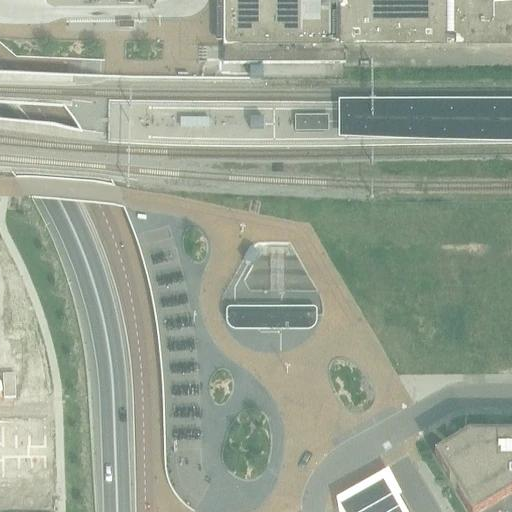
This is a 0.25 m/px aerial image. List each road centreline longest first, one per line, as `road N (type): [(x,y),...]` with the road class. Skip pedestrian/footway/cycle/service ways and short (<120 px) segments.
road 1 (secondary): [(0,127),(51,205),(80,274),(101,347),(113,511)]
road 2 (residential): [(511,394),(442,400),(380,437)]
